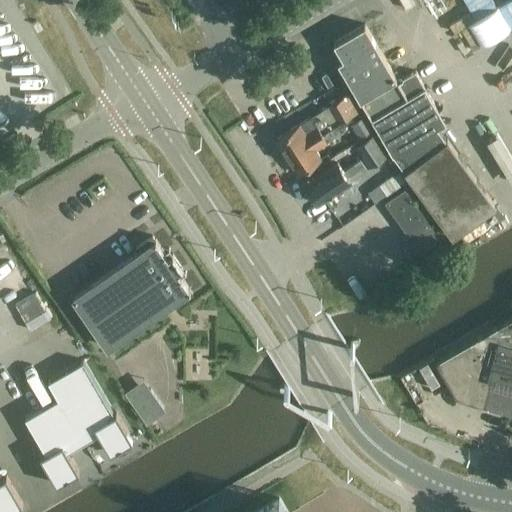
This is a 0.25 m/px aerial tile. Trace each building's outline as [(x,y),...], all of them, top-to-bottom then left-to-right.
[(365,24),(333,43),(343,58),(337,61),(360,100),(389,151),(404,171),(452,237),(495,206),(446,140),(437,128),(446,124),(415,71),(398,81),(365,24)] [(275,140),(286,156),(322,133),(338,123),(340,122),(340,121),(360,110),(349,93),(330,104),(275,140)] [(363,116),(350,124),(359,138),(372,130),(363,116)] [(343,131),(338,123),(322,133),(286,156),(297,173),(321,158),(315,149),(343,131)] [(388,154),(374,133),(354,147),(368,168),(388,154)] [(318,204),(350,180),(367,169),(360,159),(343,171),(336,162),(304,186),(318,204)] [(440,239),(404,188),(385,202),(421,253),(440,239)] [(90,323),(103,341),(108,347),(149,319),(174,301),(176,305),(192,293),(178,272),(183,269),(172,254),(168,257),(153,236),(136,248),(139,251),(114,268),(73,297),(90,323)] [(511,318),(436,362),(457,398),(498,410),(511,361),(511,318)] [(59,349),(60,361),(80,360),(79,348),(59,349)] [(94,424),(113,413),(82,360),(48,380),(58,398),(25,417),(45,452),(62,443),(67,451),(82,442),(98,433),(93,425),(94,424)] [(511,361),(498,410),(511,413),(511,361)] [(164,409),(150,389),(132,402),(146,422),(164,409)] [(132,440),(116,412),(113,413),(94,424),(93,425),(98,433),(110,453),(132,440)] [(79,471),(67,451),(62,443),(45,452),(40,456),(56,484),(66,478),(67,479),(71,477),(70,476),(79,471)] [(0,511),(7,511),(22,504),(6,475),(0,478),(0,511)] [(286,511),(279,498),(255,511),(286,511)]
